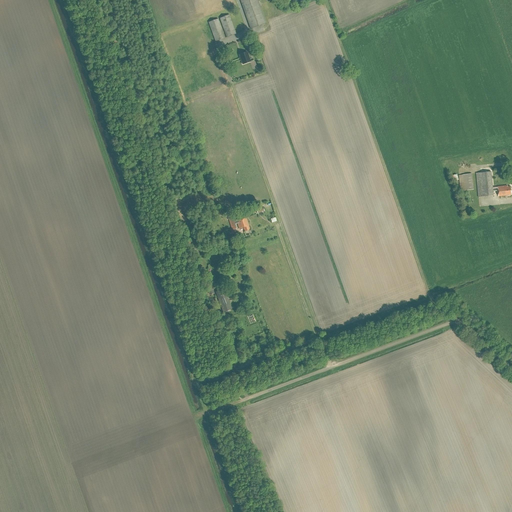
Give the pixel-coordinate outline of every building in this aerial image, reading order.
[(257,0),(239,0),(250,28),(266,23),(257,0)] [(229,15),(219,18),(226,38),(236,34),(229,15)] [(208,22),(215,42),(225,38),(218,18),(208,22)] [(239,55),(242,65),(251,62),(247,52),(239,55)] [(491,171),(481,172),(476,173),(478,196),(493,195),(493,191),(498,190),(499,196),(511,195),(510,186),(507,187),(507,186),(498,187),(493,187),(491,171)] [(472,174),(459,175),(461,191),(474,189),(472,174)] [(239,229),(243,228),(245,232),(249,230),(248,226),(249,226),(246,218),(245,218),(244,216),(242,216),(243,219),(236,221),(235,222),(233,217),(228,218),(228,217),(227,217),(232,231),(237,229),(235,224),(237,224),(239,229)] [(216,292),(223,310),(230,307),(224,289),(216,292)]
